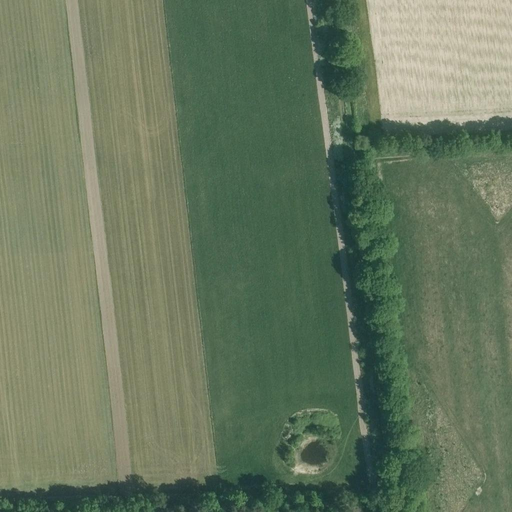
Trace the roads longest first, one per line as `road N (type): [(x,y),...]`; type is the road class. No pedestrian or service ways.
road 1 (track): [(390,483),(0,495)]
road 2 (track): [(347,160),(390,483)]
road 3 (track): [(326,0),(347,160)]
